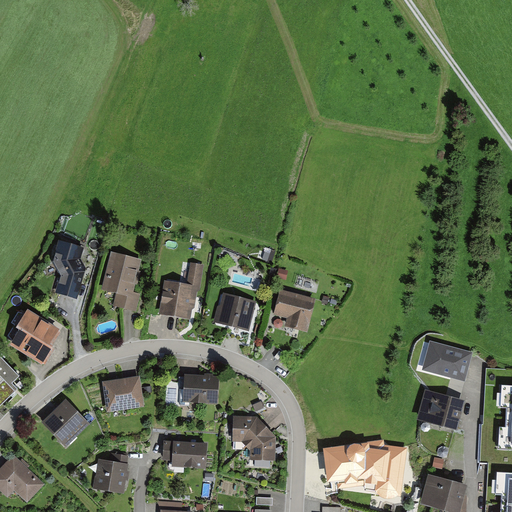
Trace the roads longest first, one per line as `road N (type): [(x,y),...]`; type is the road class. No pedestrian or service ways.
road 1 (residential): [(0,432),(44,390),(109,355),(141,347),(208,351),(259,371),(291,405),(299,424),(296,511)]
road 2 (track): [(408,0),(511,146)]
